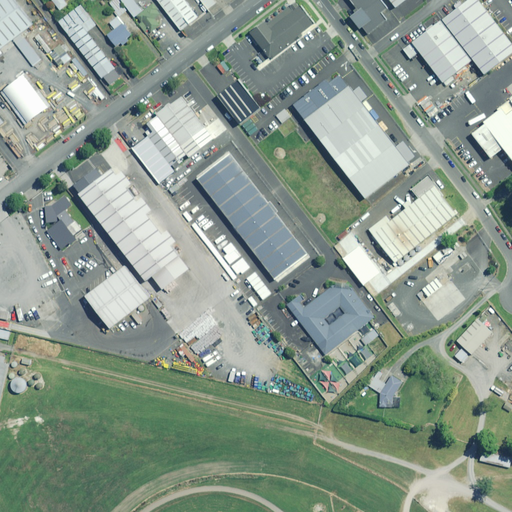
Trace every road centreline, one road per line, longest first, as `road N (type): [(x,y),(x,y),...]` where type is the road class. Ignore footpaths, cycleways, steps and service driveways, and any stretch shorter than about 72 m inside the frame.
road 1 (unknown): [(0,81),(17,72),(71,99),(145,179),(270,341)]
road 2 (track): [(317,427),(0,339)]
road 3 (unclassified): [(260,0),(0,200)]
road 4 (residential): [(320,0),(511,257)]
road 5 (unknown): [(204,314),(160,310),(22,149),(0,111)]
road 6 (unknown): [(446,164),(363,231),(361,241),(406,292),(463,274)]
road 7 (unknown): [(76,288),(67,324),(45,330),(23,319),(10,297),(12,263),(0,224)]
road 8 (track): [(146,511),(207,489),(240,491),(278,511)]
road 9 (unknown): [(115,112),(35,0)]
